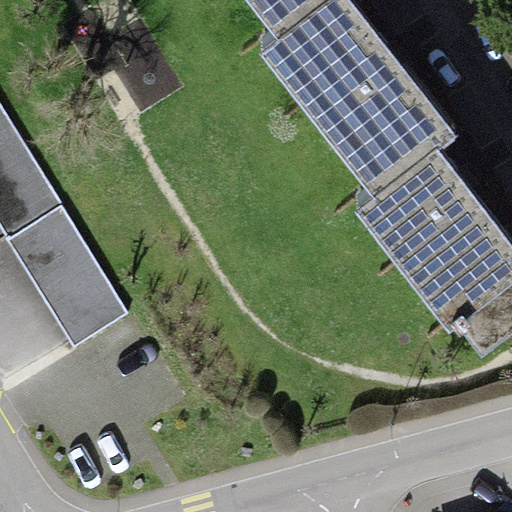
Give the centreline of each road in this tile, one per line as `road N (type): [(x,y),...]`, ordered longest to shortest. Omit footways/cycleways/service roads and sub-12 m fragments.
road 1 (tertiary): [(332,484),(511,435)]
road 2 (residential): [(439,0),(511,115)]
